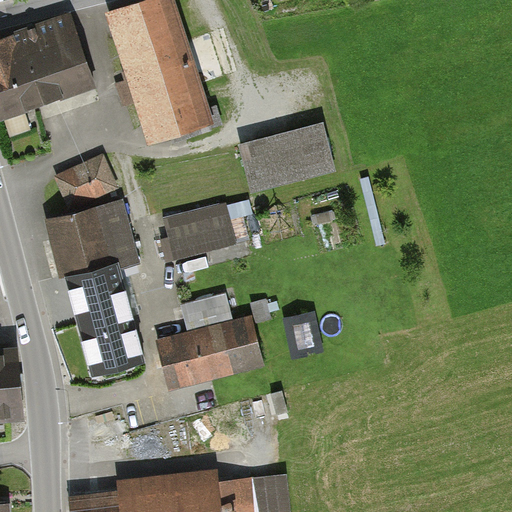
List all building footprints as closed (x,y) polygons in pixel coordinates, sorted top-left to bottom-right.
[(185,0),(158,0),(113,15),(156,148),(226,125),(185,0)] [(81,17),(0,42),(0,121),(104,88),(81,17)] [(319,128),(245,147),(255,185),(329,165),(319,128)] [(104,158),(59,177),(71,205),(116,186),(104,158)] [(253,214),(249,198),(231,203),(235,219),(253,214)] [(52,221),(91,371),(153,355),(148,335),(131,269),(146,265),(129,201),(52,221)] [(162,219),(172,263),(242,246),(235,219),(231,203),(162,219)] [(238,322),(231,293),(186,305),(193,333),(238,322)] [(320,312),(290,316),(295,355),(325,351),(320,312)] [(175,392),(273,368),(259,318),(238,322),(193,333),(163,341),(175,392)] [(17,351),(0,352),(0,418),(24,417),(17,351)] [(124,491),(69,497),(71,511),(296,511),(292,474),(232,481),(230,467),(123,479),(124,491)]
